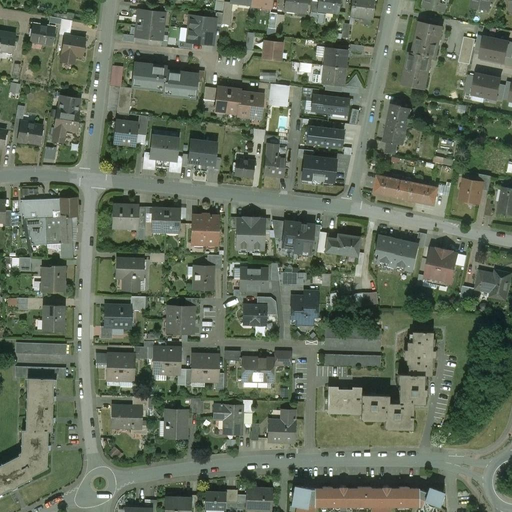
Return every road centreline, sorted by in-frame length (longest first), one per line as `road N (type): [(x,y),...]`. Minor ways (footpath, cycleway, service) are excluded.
road 1 (residential): [(490,473),(422,459),(280,460),(112,482)]
road 2 (residential): [(95,471),(82,340),(89,178)]
road 3 (residential): [(351,207),(89,178)]
road 4 (residential): [(351,207),(393,0)]
road 5 (residential): [(311,411),(313,344),(218,341),(219,302)]
road 6 (residential): [(109,0),(89,178)]
road 7 (residential): [(511,242),(351,207)]
